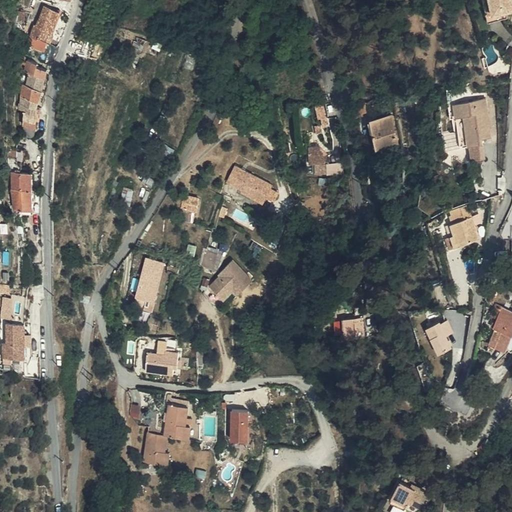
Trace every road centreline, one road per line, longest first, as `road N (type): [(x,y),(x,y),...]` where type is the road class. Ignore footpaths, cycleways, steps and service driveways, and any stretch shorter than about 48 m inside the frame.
road 1 (residential): [(311,0),(387,317),(439,436),(459,449),(476,442),(494,424),(511,380)]
road 2 (residential): [(62,511),(46,193),(57,78),(78,0)]
road 3 (residential): [(94,305),(113,360),(131,379),(310,394),(323,437),(302,470),(278,473),(257,494),(251,511)]
road 4 (residential): [(94,305),(223,82),(245,0)]
road 5 (residential): [(511,167),(464,405)]
road 6 (residential): [(73,511),(94,305)]
